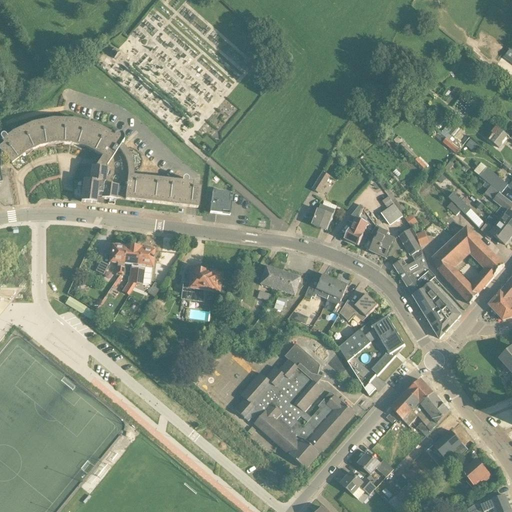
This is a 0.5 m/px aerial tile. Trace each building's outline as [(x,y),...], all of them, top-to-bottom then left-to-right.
[(114,59),(119,53),(114,49),(109,55),(114,59)] [(103,184),(105,170),(121,147),(123,143),(124,141),(124,139),(123,137),(122,136),(121,135),(119,134),(116,135),(115,136),(114,137),(95,127),(74,122),(53,121),(32,125),(13,134),(7,139),(5,137),(4,136),(4,135),(2,135),(1,136),(0,137),(0,139),(1,140),(4,145),(0,148),(0,152),(12,164),(18,160),(25,154),(33,151),(39,148),(46,146),(55,145),(64,145),(71,145),(78,147),(87,149),(94,153),(100,156),(92,168),(91,168),(90,182),(83,181),(81,203),(96,205),(96,203),(102,204),(103,200),(116,202),(116,200),(118,185),(103,184)] [(446,141),(459,152),(468,141),(461,135),(463,133),(456,127),(455,128),(450,124),(444,131),(452,138),(449,142),(446,140),(446,141)] [(487,140),(492,143),(498,149),(507,137),(497,128),(487,140)] [(396,138),(393,141),(421,171),(426,167),(396,138)] [(443,145),(456,156),(459,152),(446,141),(443,145)] [(200,190),(191,189),(192,185),(188,185),(188,182),(188,181),(187,180),(186,179),(184,179),(183,180),(182,181),(182,182),(182,184),(137,179),(132,178),(133,171),(131,164),(129,158),(126,152),(121,147),(105,170),(103,184),(118,185),(116,200),(186,208),(197,210),(200,190)] [(448,173),(453,166),(450,164),(444,171),(448,173)] [(499,193),(501,195),(508,186),(481,164),(474,173),(499,193)] [(322,188),(324,188),(330,177),(323,173),(312,190),(318,194),(322,188)] [(401,216),(404,214),(405,213),(403,211),(405,210),(401,206),(400,207),(381,182),(378,185),(384,192),(383,192),(390,201),(401,216)] [(232,196),(213,193),(210,214),(229,217),(232,196)] [(505,217),(501,222),(511,231),(511,214),(510,212),(511,209),(511,203),(501,195),(499,193),(493,201),(503,209),(500,213),(505,217)] [(469,211),(460,203),(455,199),(452,203),(456,207),(465,216),(469,211)] [(402,217),(401,216),(390,201),(383,205),(387,210),(380,215),(388,226),(393,222),(394,223),(402,217)] [(456,217),(460,212),(451,204),(447,208),(456,217)] [(335,211),(321,206),(313,226),(327,232),(335,211)] [(358,221),(363,211),(360,207),(347,222),(353,225),(350,232),(349,231),(344,241),(358,247),(363,238),(362,237),(367,225),(358,221)] [(505,246),(511,236),(511,231),(501,222),(492,216),(483,228),(505,246)] [(376,239),(370,253),(385,259),(393,241),(385,238),(387,234),(380,231),(381,230),(376,228),(370,236),(376,239)] [(456,238),(494,278),(505,266),(466,228),(456,238)] [(402,261),(393,267),(403,283),(412,277),(416,283),(424,277),(429,273),(428,273),(429,272),(421,251),(414,234),(411,230),(399,238),(415,263),(407,268),(402,261)] [(420,247),(428,244),(424,231),(415,235),(420,247)] [(494,278),(456,238),(432,260),(437,272),(449,285),(469,305),(478,296),(485,289),(494,278)] [(124,266),(126,247),(111,246),(109,265),(117,266),(116,276),(123,276),(124,266)] [(129,284),(136,285),(140,249),(132,248),(133,247),(128,247),(128,248),(126,247),(124,266),(131,267),(129,284)] [(145,268),(153,269),(155,251),(140,249),(136,285),(142,286),(145,268)] [(104,276),(109,266),(100,262),(96,272),(104,276)] [(261,287),(273,290),(278,272),(267,269),(261,287)] [(223,274),(216,274),(193,270),(192,278),(193,278),(192,285),(184,284),(182,301),(204,304),(206,292),(220,294),(223,274)] [(283,294),(289,276),(278,272),(273,290),(283,294)] [(426,286),(429,283),(434,279),(429,273),(424,277),(416,283),(412,277),(403,283),(413,298),(432,327),(425,317),(438,309),(433,303),(430,298),(422,289),(425,286),(426,286)] [(154,298),(161,287),(166,279),(160,275),(148,294),(154,298)] [(301,279),(289,276),(283,294),(295,297),(298,289),(300,290),(303,287),(299,284),(301,279)] [(323,277),(317,291),(329,296),(335,282),(323,277)] [(511,279),(489,307),(495,314),(511,302),(511,301),(511,279)] [(335,282),(329,296),(327,301),(338,306),(333,313),(339,317),(340,315),(346,305),(340,303),(347,287),(335,282)] [(433,303),(441,295),(429,283),(426,286),(425,286),(422,289),(430,298),(433,303)] [(310,286),(305,298),(310,301),(312,298),(315,299),(317,294),(314,292),(316,289),(310,286)] [(238,306),(247,294),(244,292),(235,304),(238,306)] [(272,297),(260,293),(257,300),(270,304),(272,297)] [(346,305),(340,315),(349,323),(355,316),(362,323),(378,307),(366,295),(353,309),(346,305)] [(441,295),(433,303),(438,309),(441,313),(441,314),(451,306),(441,295)] [(69,298),(65,305),(82,314),(92,320),(95,314),(85,308),(69,298)] [(286,308),(288,301),(278,298),(275,310),(281,312),(282,307),(286,308)] [(190,318),(211,318),(211,301),(205,301),(205,304),(191,304),(190,318)] [(511,318),(511,302),(495,314),(502,321),(511,318)] [(460,316),(451,306),(441,314),(451,326),(460,316)] [(425,317),(432,327),(433,329),(442,323),(438,316),(441,313),(438,309),(425,317)] [(451,326),(441,314),(441,313),(438,316),(442,323),(433,329),(439,340),(451,326)] [(374,328),(382,341),(396,333),(388,320),(374,328)] [(125,330),(120,338),(126,342),(131,334),(125,330)] [(360,331),(346,343),(339,349),(348,363),(370,344),(360,331)] [(405,347),(396,333),(382,341),(389,352),(372,370),(378,376),(395,357),(393,354),(405,347)] [(252,427),(308,472),(320,457),(277,423),(285,413),(289,417),(294,411),(304,418),(324,393),(318,388),(323,382),(317,376),(323,368),(296,347),(285,360),(287,362),(280,372),(276,369),(267,379),(261,374),(242,398),(244,400),(235,412),(252,426),(252,427)] [(511,350),(500,361),(505,365),(502,368),(507,374),(510,371),(511,373),(511,350)] [(408,392),(406,393),(422,407),(434,395),(420,381),(409,392),(408,392)] [(372,396),(378,389),(371,383),(365,390),(372,396)] [(322,455),(357,415),(332,393),(320,406),(332,416),(308,442),(322,455)] [(425,410),(422,407),(406,393),(391,410),(409,427),(425,410)] [(403,453),(391,465),(395,469),(403,461),(421,442),(430,433),(437,426),(449,413),(434,395),(422,407),(425,410),(418,418),(422,423),(418,428),(417,429),(419,431),(417,434),(416,435),(419,437),(418,438),(409,447),(403,453)] [(443,440),(434,449),(445,460),(439,466),(445,473),(451,467),(460,458),(454,451),(461,444),(458,440),(454,436),(453,436),(450,433),(445,438),(443,440)] [(398,449),(403,453),(409,447),(404,442),(398,449)] [(359,465),(371,476),(377,470),(387,479),(394,471),(385,463),(382,467),(368,455),(359,465)] [(477,466),(475,463),(471,467),(467,463),(457,472),(463,478),(464,477),(469,481),(468,482),(472,488),(474,487),(479,483),(481,485),(487,481),(484,478),(489,474),(479,464),(477,466)] [(370,496),(373,493),(373,492),(376,489),(367,480),(363,484),(351,474),(341,485),(353,496),(360,488),(370,496)] [(497,491),(479,502),(468,510),(468,511),(511,511),(504,496),(500,498),(497,491)]
